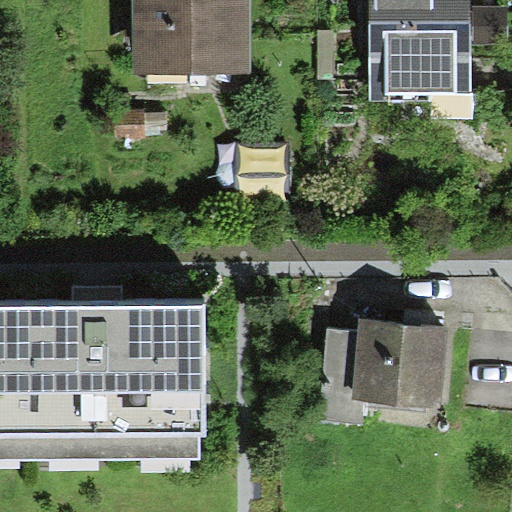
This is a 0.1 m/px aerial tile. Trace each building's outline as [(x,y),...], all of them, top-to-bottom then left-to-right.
[(237,0),(127,0),(129,80),(239,78),(237,0)] [(458,0),(370,0),(371,108),(421,108),(421,94),(458,93),(458,0)] [(280,196),(279,148),(230,149),(231,198),(280,196)] [(205,307),(0,309),(0,459),(196,457),(196,430),(206,429),(205,307)] [(437,333),(355,327),(354,339),(321,336),(315,424),(352,427),(354,404),(432,410),(437,333)]
